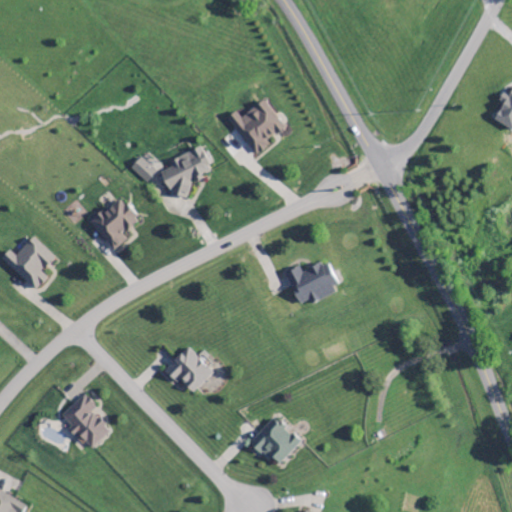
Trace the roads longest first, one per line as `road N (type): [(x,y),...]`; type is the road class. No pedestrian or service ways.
road 1 (secondary): [(511,445),(448,295),(281,0)]
road 2 (residential): [(381,171),(85,320),(0,403)]
road 3 (residential): [(247,511),(74,331)]
road 4 (residential): [(381,171),(424,129),(497,0)]
